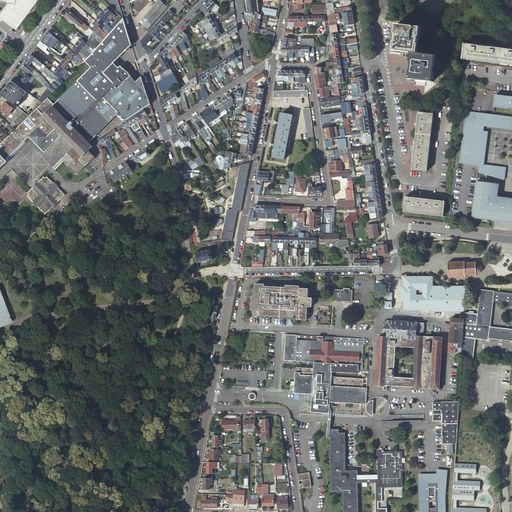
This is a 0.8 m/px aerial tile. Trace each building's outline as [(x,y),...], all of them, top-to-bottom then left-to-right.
[(14,0),(13,5),(8,4),(0,13),(0,18),(13,28),(33,0),(14,0)] [(33,0),(13,28),(15,30),(37,0),(33,0)] [(138,0),(133,6),(139,12),(148,0),(138,0)] [(159,0),(139,23),(146,30),(167,6),(159,0)] [(175,15),(187,2),(186,1),(185,1),(184,0),(177,0),(176,1),(163,16),(168,20),(174,13),(175,15)] [(212,0),(211,0),(202,11),(206,15),(212,8),(214,10),(216,8),(219,11),(222,9),(217,4),(212,0)] [(320,15),(328,15),(327,9),(326,4),(325,4),(312,5),(312,16),(315,15),(320,15)] [(71,7),(69,10),(75,16),(78,13),(71,7)] [(110,19),(111,19),(112,17),(114,15),(111,12),(112,12),(107,7),(103,12),(108,16),(107,17),(110,19)] [(268,15),(276,16),(278,10),(262,7),(261,13),(268,15)] [(80,26),(83,22),(75,16),(69,10),(66,14),(80,26)] [(355,24),(353,11),(343,13),(343,18),(341,19),(342,22),(344,22),(345,26),(355,24)] [(108,16),(103,12),(99,16),(107,23),(110,19),(107,17),(108,16)] [(117,24),(123,18),(119,14),(118,16),(119,17),(114,22),(117,24)] [(337,14),(335,14),(328,15),(329,20),(329,22),(330,26),(337,25),(336,21),(340,20),(339,14),(337,14)] [(95,20),(100,24),(103,27),(104,26),(107,23),(99,16),(95,20)] [(210,16),(201,21),(204,26),(208,24),(213,21),(210,16)] [(126,38),(132,44),(124,18),(115,28),(126,38)] [(160,19),(155,25),(160,29),(165,23),(160,19)] [(99,36),(104,40),(105,38),(102,35),(99,32),(100,31),(97,28),(100,24),(95,20),(89,27),(99,36)] [(258,33),(259,25),(251,24),(250,27),(249,31),(258,33)] [(419,27),(397,24),(393,50),(410,52),(416,53),(417,44),(416,44),(417,36),(418,36),(419,27)] [(238,31),(237,25),(227,31),(230,36),(232,35),(235,33),(238,31)] [(83,75),(90,109),(124,73),(127,70),(126,70),(125,69),(124,69),(123,68),(120,65),(118,67),(114,62),(116,60),(126,50),(127,49),(126,48),(121,43),(126,38),(115,28),(104,40),(101,43),(97,47),(94,50),(91,53),(87,57),(84,60),(91,66),(83,75)] [(187,34),(186,28),(179,35),(183,39),(186,41),(188,38),(188,36),(187,35),(187,34)] [(152,29),(148,33),(152,37),(159,42),(161,40),(157,36),(159,35),(156,33),(152,29)] [(59,40),(48,31),(41,40),(49,46),(54,39),(57,42),(59,40)] [(227,31),(224,33),(222,34),(225,40),(230,36),(227,31)] [(225,40),(222,34),(217,37),(220,43),(225,40)] [(83,36),(82,35),(73,45),(74,46),(83,36)] [(84,54),(85,55),(86,54),(85,53),(86,53),(86,52),(84,51),(82,49),(87,43),(86,43),(88,41),(89,42),(90,41),(83,36),(74,46),(82,52),(84,54)] [(96,45),(99,41),(96,39),(93,37),(90,40),(96,45)] [(145,37),(141,41),(144,50),(148,54),(152,50),(146,44),(149,41),(145,37)] [(213,40),(208,43),(211,48),(220,43),(217,37),(213,40)] [(285,37),(283,47),(288,47),(294,47),(295,47),(295,43),(290,43),(291,38),(285,37)] [(127,49),(126,50),(132,44),(126,38),(121,43),(126,48),(127,49)] [(314,46),(314,38),(301,38),(301,46),(304,46),(310,46),(314,46)] [(178,44),(175,39),(169,46),(173,50),(175,53),(177,51),(176,47),(178,44)] [(186,41),(183,39),(178,44),(183,52),(187,49),(185,42),(186,41)] [(48,46),(41,41),(37,45),(44,51),(46,49),(48,46)] [(511,64),(511,49),(463,43),(461,58),(511,64)] [(80,58),(81,59),(83,58),(79,55),(82,52),(74,46),(71,50),(75,54),(80,58)] [(173,50),(169,46),(165,50),(170,54),(172,58),(173,60),(175,58),(177,57),(175,53),(173,50)] [(66,56),(70,60),(75,54),(71,50),(66,56)] [(170,54),(165,50),(162,53),(168,63),(170,67),(172,66),(170,62),(170,61),(169,60),(172,58),(170,54)] [(416,53),(410,52),(409,62),(410,62),(409,70),(408,69),(407,79),(431,82),(432,72),(431,72),(432,64),(433,65),(434,55),(416,53)] [(162,53),(158,57),(163,66),(168,63),(162,53)] [(31,54),(27,59),(31,62),(33,60),(40,66),(42,65),(42,64),(31,54)] [(75,64),(77,62),(80,58),(75,54),(70,60),(75,64)] [(230,55),(229,56),(225,58),(229,63),(230,62),(232,65),(235,63),(234,63),(233,61),(230,55)] [(68,62),(70,60),(66,56),(59,64),(66,70),(69,67),(70,68),(71,66),(70,65),(71,64),(68,62)] [(207,64),(209,69),(212,67),(216,64),(220,61),(218,57),(207,64)] [(229,63),(225,58),(221,61),(227,70),(231,68),(229,63)] [(33,60),(31,62),(39,69),(39,68),(41,66),(42,65),(40,66),(33,60)] [(220,61),(216,64),(222,73),(225,72),(227,70),(221,61),(220,61)] [(25,62),(21,67),(27,72),(32,76),(33,77),(37,72),(29,66),(25,62)] [(163,66),(157,69),(160,74),(171,69),(170,67),(168,63),(163,66)] [(65,71),(66,70),(59,64),(56,68),(63,74),(66,76),(67,75),(68,75),(69,76),(69,75),(69,74),(65,71)] [(219,78),(222,76),(223,75),(222,73),(216,64),(212,67),(217,75),(219,78)] [(209,69),(207,70),(210,75),(211,75),(213,78),(215,76),(217,75),(212,67),(209,69)] [(63,74),(56,68),(53,72),(59,78),(60,78),(63,74)] [(347,73),(346,68),(336,69),(336,72),(337,77),(343,76),(347,76),(347,73)] [(53,72),(51,71),(48,69),(45,73),(49,77),(51,74),(53,72)] [(203,73),(202,73),(206,78),(208,82),(209,84),(212,82),(213,82),(209,76),(210,75),(207,70),(203,73)] [(278,72),(276,81),(283,81),(284,81),(284,70),(280,70),(278,72)] [(255,76),(252,79),(254,83),(256,82),(263,77),(265,76),(264,74),(266,72),(265,71),(262,71),(255,76)] [(32,76),(27,72),(20,81),(27,87),(33,79),(31,77),(32,76)] [(90,109),(96,135),(118,113),(119,112),(123,116),(127,120),(130,118),(133,115),(137,113),(140,111),(150,104),(149,98),(128,77),(124,73),(90,109)] [(173,73),(157,82),(162,92),(168,89),(169,91),(177,87),(176,85),(179,83),(177,80),(173,73)] [(206,78),(202,73),(199,75),(200,83),(201,89),(201,91),(204,91),(207,97),(210,95),(207,89),(206,90),(203,85),(204,84),(202,80),(206,78)] [(223,75),(229,83),(232,81),(226,73),(223,75)] [(186,83),(186,84),(187,83),(190,81),(191,81),(186,74),(185,74),(186,76),(183,78),(183,79),(186,83)] [(90,141),(96,135),(90,109),(83,75),(53,103),(47,97),(42,101),(42,102),(29,115),(19,125),(15,129),(12,132),(8,136),(5,139),(1,142),(0,143),(0,164),(25,140),(29,136),(47,119),(56,128),(61,133),(63,134),(65,137),(74,146),(84,156),(90,150),(94,146),(90,141)] [(128,77),(149,98),(142,76),(137,82),(130,75),(128,77)] [(224,82),(226,85),(227,84),(222,76),(219,78),(222,83),(224,82)] [(191,82),(188,84),(191,89),(196,86),(195,86),(198,84),(197,77),(193,79),(191,81),(190,81),(191,82)] [(179,83),(181,87),(186,84),(186,83),(183,79),(181,80),(180,78),(177,80),(179,83)] [(326,78),(316,78),(317,89),(320,88),(324,88),(324,87),(323,84),(326,84),(326,78)] [(27,91),(12,80),(1,94),(18,106),(21,101),(20,101),(27,91)] [(283,81),(276,81),(275,86),(274,91),(283,91),(283,83),(283,81)] [(236,90),(235,95),(237,96),(238,100),(244,101),(247,83),(242,86),(241,91),(236,90)] [(180,94),(180,97),(183,113),(188,109),(184,93),(185,92),(185,93),(191,89),(188,84),(182,88),(180,89),(180,91),(181,94),(180,94)] [(253,86),(249,85),(248,88),(255,89),(254,93),(263,95),(264,89),(253,86)] [(330,96),(329,86),(324,87),(324,88),(320,88),(321,97),(330,96)] [(40,100),(42,101),(47,97),(53,91),(48,88),(41,96),(42,97),(40,100)] [(179,88),(168,95),(171,103),(180,97),(180,94),(179,88)] [(235,91),(225,97),(229,102),(233,99),(233,98),(234,97),(235,92),(235,91)] [(511,107),(511,96),(509,96),(495,94),(493,105),(509,107),(511,107)] [(171,103),(168,95),(160,100),(161,103),(162,103),(164,107),(171,103)] [(341,102),(340,96),(337,97),(330,98),(331,102),(326,103),(326,104),(326,106),(331,105),(331,103),(341,102)] [(225,97),(221,100),(224,105),(229,102),(225,97)] [(23,111),(29,115),(42,102),(37,99),(36,98),(23,111)] [(221,100),(216,103),(220,108),(221,110),(226,108),(224,105),(221,100)] [(5,101),(0,108),(0,109),(8,115),(14,107),(5,101)] [(216,103),(212,106),(215,111),(217,110),(220,108),(216,103)] [(150,104),(140,111),(144,117),(147,121),(150,119),(149,117),(153,114),(150,104)] [(234,110),(233,114),(242,110),(243,105),(242,104),(241,106),(242,106),(234,110)] [(368,116),(366,104),(358,105),(360,116),(363,115),(364,117),(368,116)] [(212,106),(203,112),(206,117),(209,115),(215,111),(212,106)] [(314,137),(310,107),(303,109),(308,138),(314,137)] [(23,111),(9,125),(15,129),(19,125),(29,115),(23,111)] [(416,111),(410,169),(425,171),(432,113),(416,111)] [(465,114),(459,162),(478,164),(480,153),(483,153),(486,131),(482,131),(483,125),(511,128),(511,117),(472,112),(471,115),(465,114)] [(208,125),(206,122),(200,113),(196,116),(203,128),(208,125)] [(293,115),(283,113),(281,122),(280,122),(279,126),(280,126),(279,135),(289,137),(293,115)] [(133,115),(130,118),(136,128),(139,125),(137,122),(133,115)] [(196,116),(191,119),(196,128),(197,128),(199,130),(200,129),(203,128),(196,116)] [(127,120),(126,120),(130,127),(133,125),(136,128),(130,118),(127,120)] [(47,119),(29,136),(43,150),(60,134),(61,133),(56,128),(47,119)] [(187,129),(190,127),(187,122),(181,126),(190,139),(193,137),(187,129)] [(332,139),(334,139),(334,138),(332,127),(332,123),(323,124),(323,129),(327,128),(329,140),(332,139)] [(129,127),(127,129),(136,143),(139,142),(129,127)] [(185,146),(186,147),(188,146),(187,145),(187,144),(185,140),(181,133),(183,132),(180,127),(175,130),(181,139),(183,142),(185,146)] [(190,139),(190,140),(196,136),(190,127),(187,129),(193,137),(190,139)] [(115,128),(107,133),(110,138),(111,139),(115,136),(117,139),(120,136),(118,133),(115,128)] [(124,129),(118,133),(120,136),(124,142),(128,148),(133,145),(127,135),(128,134),(124,129)] [(170,135),(173,144),(181,139),(175,130),(171,132),(170,135)] [(372,141),(370,130),(362,131),(361,131),(362,137),(363,143),(372,141)] [(187,145),(188,146),(191,144),(183,132),(181,133),(185,140),(187,144),(187,145)] [(61,133),(60,134),(43,150),(45,152),(61,136),(64,138),(65,137),(63,134),(61,133)] [(107,133),(102,136),(105,141),(113,159),(115,157),(112,148),(110,144),(108,139),(110,138),(107,133)] [(285,159),(289,137),(279,135),(277,143),(276,143),(275,148),(276,148),(274,157),(285,159)] [(103,165),(106,163),(105,157),(104,154),(106,154),(105,148),(102,149),(101,144),(105,141),(102,136),(97,139),(103,165)] [(340,138),(338,138),(340,149),(347,148),(346,137),(340,138)] [(173,144),(175,147),(178,145),(181,147),(180,144),(183,142),(181,139),(173,144)] [(27,142),(25,140),(0,164),(0,167),(9,159),(27,142)] [(245,155),(251,156),(253,146),(247,145),(245,145),(244,149),(243,148),(242,151),(241,151),(240,152),(246,153),(245,155)] [(96,157),(90,150),(84,156),(74,146),(62,159),(76,173),(79,173),(84,168),(83,167),(85,165),(86,166),(96,157)] [(362,152),(362,147),(351,148),(348,149),(348,154),(349,160),(350,167),(353,167),(352,154),(362,152)] [(348,149),(347,148),(340,149),(333,150),(334,156),(348,154),(348,149)] [(152,157),(147,149),(130,159),(132,163),(138,159),(141,163),(152,157)] [(224,169),(231,167),(231,164),(228,163),(229,158),(232,158),(236,159),(237,153),(227,151),(224,162),(224,169)] [(348,154),(334,156),(327,157),(328,162),(331,161),(332,170),(332,172),(342,171),(341,162),(347,161),(349,160),(348,154)] [(214,158),(219,167),(223,166),(220,156),(214,158)] [(198,166),(199,166),(203,163),(199,158),(195,160),(196,162),(198,166)] [(206,164),(211,172),(219,167),(214,158),(206,164)] [(126,162),(109,173),(115,183),(132,171),(126,162)] [(233,210),(237,211),(240,212),(249,162),(242,164),(233,210)] [(137,163),(131,167),(134,172),(140,168),(137,163)] [(227,213),(236,215),(237,211),(233,210),(242,164),(238,165),(237,169),(239,170),(231,210),(227,209),(222,230),(233,232),(233,228),(225,227),(227,213)] [(504,168),(478,164),(477,171),(486,174),(494,176),(499,178),(503,179),(504,168)] [(344,170),(342,171),(332,172),(329,172),(330,177),(338,176),(342,176),(342,177),(343,178),(347,178),(348,177),(348,175),(351,175),(351,172),(351,170),(344,170)] [(274,172),(265,171),(263,181),(269,181),(273,181),(274,172)] [(296,172),(290,171),(289,178),(287,178),(286,185),(289,185),(294,185),(295,178),(296,172)] [(299,177),(300,172),(296,172),(295,178),(297,178),(296,191),(304,192),(306,179),(299,178),(299,177)] [(34,187),(28,193),(28,194),(28,195),(28,196),(33,202),(33,203),(37,208),(38,207),(46,214),(53,207),(54,208),(58,203),(66,195),(58,187),(59,186),(55,181),(53,183),(48,177),(47,177),(46,177),(44,176),(38,183),(37,182),(33,186),(34,187)] [(497,198),(511,200),(511,198),(497,197),(499,178),(494,176),(494,180),(497,180),(494,198),(497,198)] [(494,180),(477,177),(476,181),(474,194),(476,194),(473,218),(489,220),(494,220),(495,214),(511,216),(511,200),(497,198),(494,198),(497,180),(494,180)] [(353,183),(352,180),(349,181),(350,189),(345,190),(346,199),(351,198),(355,197),(353,188),(353,183)] [(322,192),(321,186),(312,187),(312,184),(310,185),(310,188),(309,188),(309,194),(322,192)] [(228,188),(224,192),(228,197),(233,194),(228,188)] [(403,196),(402,211),(441,216),(443,201),(403,196)] [(355,203),(355,197),(351,198),(346,199),(340,199),(337,200),(338,205),(353,205),(353,203),(355,203)] [(265,209),(265,205),(254,205),(252,207),(250,217),(256,217),(268,218),(268,212),(265,212),(265,209)] [(301,206),(282,206),(282,213),(294,213),(294,220),(300,220),(300,212),(301,206)] [(310,228),(310,226),(305,226),(306,224),(305,224),(305,212),(300,212),(300,220),(300,232),(301,232),(304,232),(310,232),(310,228)] [(225,227),(233,228),(236,215),(227,213),(225,227)] [(318,213),(310,213),(310,226),(310,228),(318,228),(318,213)] [(334,233),(335,213),(325,213),(325,215),(330,215),(329,233),(334,233)] [(357,217),(357,215),(357,213),(349,214),(350,217),(345,218),(346,221),(350,221),(351,221),(358,220),(357,217)] [(345,222),(348,238),(354,237),(351,221),(345,222)] [(379,237),(377,224),(368,225),(370,238),(379,237)] [(233,232),(222,230),(221,240),(231,240),(233,232)] [(247,232),(246,237),(253,237),(253,242),(256,242),(256,232),(247,232)] [(256,232),(256,242),(259,242),(265,242),(265,232),(256,232)] [(325,235),(325,233),(320,233),(320,242),(339,241),(339,234),(325,235)] [(388,254),(387,241),(379,242),(380,245),(381,245),(382,249),(378,250),(379,255),(388,254)] [(196,256),(197,263),(213,259),(211,249),(195,252),(196,256)] [(449,270),(449,273),(449,274),(449,275),(448,275),(448,276),(449,276),(450,276),(450,277),(451,278),(451,277),(451,276),(454,276),(454,277),(455,277),(456,277),(456,276),(459,276),(459,277),(460,277),(461,277),(461,276),(465,276),(465,277),(466,277),(466,276),(466,274),(470,274),(470,275),(470,276),(471,276),(471,275),(471,274),(475,274),(475,275),(476,275),(477,274),(478,273),(479,273),(480,273),(481,272),(480,272),(481,272),(480,271),(481,269),(481,268),(482,268),(482,267),(481,267),(480,264),(480,263),(480,262),(479,263),(479,262),(478,262),(477,262),(476,262),(476,261),(476,260),(475,260),(475,261),(474,261),(474,262),(471,262),(471,261),(470,261),(469,261),(469,262),(466,262),(466,261),(465,261),(464,261),(464,262),(461,262),(461,261),(460,261),(459,261),(459,262),(455,262),(455,261),(454,261),(453,261),(453,262),(450,262),(450,261),(449,261),(449,262),(449,263),(448,263),(448,264),(447,264),(447,265),(448,264),(448,265),(449,265),(449,270)] [(433,286),(433,275),(403,277),(403,285),(401,285),(401,301),(403,301),(404,310),(464,312),(465,287),(433,286)] [(261,283),(251,282),(251,296),(249,296),(248,310),(250,310),(250,315),(288,317),(289,316),(293,316),(293,318),(303,319),(303,306),(307,306),(308,296),(304,296),(304,287),(294,286),(294,285),(281,284),(280,286),(261,285),(261,283)] [(344,289),(335,289),(335,300),(349,301),(349,300),(351,300),(351,296),(350,295),(350,288),(344,288),(344,289)] [(511,329),(491,327),(490,327),(491,321),(493,301),(495,301),(497,305),(502,305),(505,303),(508,306),(511,306),(511,293),(494,291),(488,291),(483,290),(480,290),(479,303),(478,314),(464,313),(463,319),(463,327),(462,348),(461,359),(473,360),(475,340),(483,340),(489,341),(489,339),(492,339),(492,340),(499,340),(511,341),(511,329)] [(0,323),(10,320),(0,294),(0,323)] [(207,318),(206,321),(212,322),(213,319),(214,319),(216,306),(210,305),(210,306),(209,306),(208,307),(207,309),(209,311),(208,318),(207,318)] [(328,324),(328,307),(316,306),(315,324),(328,324)] [(463,327),(463,319),(451,318),(449,352),(457,352),(457,347),(462,348),(463,327)] [(442,338),(431,337),(425,337),(423,337),(424,322),(407,321),(407,320),(403,320),(401,320),(385,319),(384,336),(379,336),(376,384),(386,385),(404,386),(404,377),(396,377),(396,378),(393,378),(395,346),(414,347),(412,378),(412,386),(412,387),(439,388),(442,338)] [(205,331),(203,341),(211,342),(213,333),(205,331)] [(363,369),(363,362),(364,344),(370,344),(371,339),(286,334),(285,360),(314,362),(314,368),(297,367),(294,392),(312,393),(312,401),(312,404),(310,405),(311,406),(309,408),(311,411),(361,414),(361,411),(367,411),(366,409),(366,406),(366,405),(367,404),(367,402),(368,401),(369,400),(368,398),(367,398),(368,397),(368,387),(367,387),(336,385),(336,378),(332,378),(332,372),(358,373),(358,369),(363,369)] [(404,386),(412,386),(412,378),(404,377),(404,386)] [(456,443),(458,401),(430,402),(431,422),(440,422),(440,444),(446,443),(452,443),(456,443)] [(241,431),(240,417),(235,418),(235,421),(221,421),(221,430),(236,429),(236,431),(241,431)] [(255,429),(255,420),(244,421),(244,429),(255,429)] [(260,420),(261,436),(264,436),(264,440),(270,440),(269,420),(260,420)] [(329,432),(330,492),(342,492),(342,511),(386,511),(386,508),(386,499),(401,499),(400,451),(375,451),(376,475),(376,479),(356,479),(356,475),(356,470),(345,470),(344,432),(338,432),(338,430),(330,430),(330,432),(329,432)] [(212,436),(212,447),(218,447),(218,445),(221,445),(221,436),(212,436)] [(218,447),(212,447),(212,450),(210,450),(210,460),(218,460),(218,457),(218,455),(217,450),(218,447)] [(219,462),(207,462),(207,474),(215,474),(216,468),(219,468),(219,462)] [(474,511),(475,507),(457,507),(457,499),(474,500),(475,489),(480,490),(480,481),(458,480),(458,472),(476,473),(477,464),(455,463),(451,511),(474,511)] [(419,476),(421,511),(445,511),(445,497),(446,471),(437,472),(437,477),(437,480),(429,480),(429,476),(419,476)] [(298,474),(300,488),(311,487),(309,472),(298,474)] [(212,479),(203,478),(203,489),(208,489),(209,484),(212,484),(212,479)] [(236,486),(234,486),(234,495),(233,499),(239,499),(244,499),(244,491),(236,490),(236,486)] [(233,499),(234,495),(230,495),(225,495),(225,499),(228,499),(228,503),(233,503),(233,501),(233,499)] [(248,495),(248,508),(258,508),(258,500),(255,500),(251,500),(251,495),(248,495)] [(202,508),(217,508),(217,500),(206,499),(206,496),(202,496),(202,508)] [(277,500),(278,509),(288,508),(287,496),(278,497),(279,500),(277,500)] [(263,498),(263,508),(274,508),(274,497),(263,498)]
